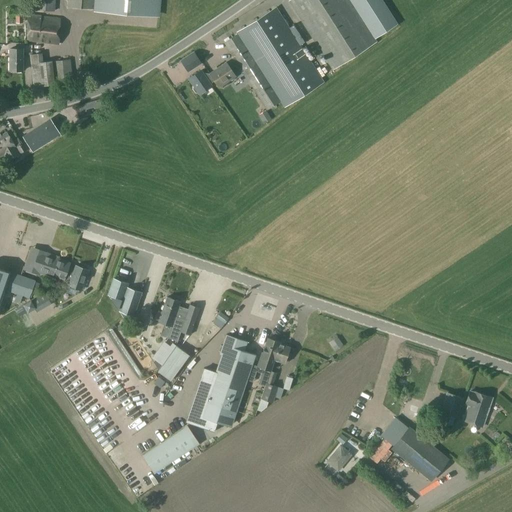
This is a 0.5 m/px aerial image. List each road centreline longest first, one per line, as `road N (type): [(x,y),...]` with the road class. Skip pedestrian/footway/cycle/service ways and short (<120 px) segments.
road 1 (unclassified): [(511,365),(0,194)]
road 2 (unclassified): [(0,118),(124,87),(251,0)]
